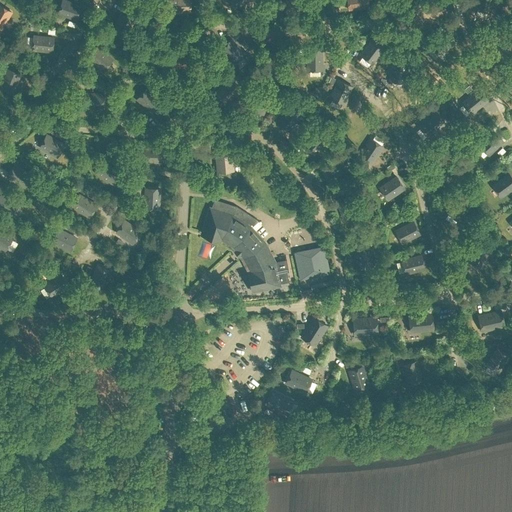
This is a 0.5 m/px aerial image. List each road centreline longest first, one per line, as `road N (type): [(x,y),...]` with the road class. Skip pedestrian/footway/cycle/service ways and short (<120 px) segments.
road 1 (unclassified): [(163,511),(176,325)]
road 2 (residential): [(33,118),(87,132),(148,134),(191,108)]
road 3 (residential): [(0,310),(166,314)]
road 4 (residential): [(188,313),(343,303)]
road 5 (unknown): [(353,71),(378,101),(421,203)]
road 6 (residential): [(109,2),(59,63),(33,118)]
road 7 (residential): [(85,253),(128,186),(148,175),(184,175)]
road 8 (residential): [(184,175),(177,303)]
